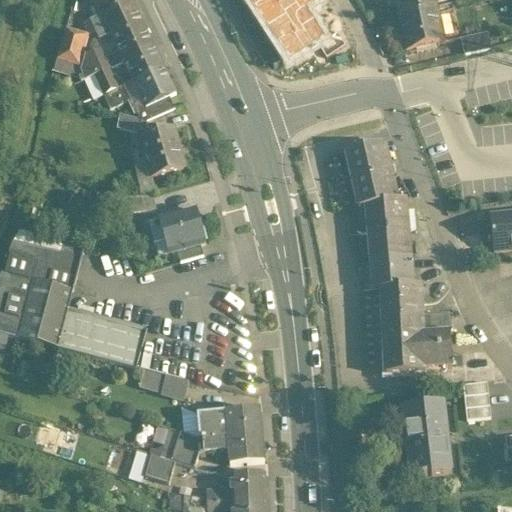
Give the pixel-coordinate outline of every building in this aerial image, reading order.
[(130,0),(92,0),(101,19),(102,18),(132,5),(130,0)] [(242,0),(291,68),(328,41),(308,13),(318,5),(313,0),(242,0)] [(433,0),(395,0),(400,19),(436,11),(433,0)] [(132,5),(102,18),(111,37),(124,65),(154,51),(133,5),(132,5)] [(436,11),(400,19),(408,54),(443,46),(436,11)] [(101,19),(90,24),(99,43),(111,37),(102,18),(101,19)] [(89,39),(67,32),(57,63),(80,70),(89,39)] [(487,35),(461,41),(464,58),(491,52),(487,35)] [(81,85),(95,79),(109,73),(115,70),(112,63),(106,65),(95,43),(88,54),(90,57),(86,59),(82,70),(81,74),(83,78),(79,80),(81,85)] [(154,51),(124,65),(134,85),(163,71),(154,51)] [(82,70),(80,70),(57,63),(55,73),(79,80),(83,78),(81,74),(82,70)] [(163,71),(134,85),(146,111),(146,112),(170,101),(176,98),(163,71)] [(109,73),(95,79),(104,99),(119,93),(119,92),(109,73)] [(91,106),(104,100),(104,99),(95,79),(81,85),(91,106)] [(134,85),(124,90),(131,104),(136,116),(146,111),(134,85)] [(104,99),(104,100),(110,113),(131,104),(124,90),(119,92),(119,93),(104,99)] [(170,101),(146,112),(146,111),(136,116),(139,123),(143,124),(147,125),(175,113),(170,101)] [(139,123),(121,118),(118,131),(139,136),(143,124),(139,123)] [(173,131),(139,141),(145,163),(147,162),(152,182),(185,173),(173,131)] [(384,146),(346,155),(353,183),(391,175),(384,146)] [(46,164),(35,161),(33,170),(44,172),(46,164)] [(145,163),(133,166),(141,196),(157,200),(152,182),(147,162),(145,163)] [(391,175),(353,183),(359,211),(367,210),(367,209),(398,204),(391,175)] [(153,200),(127,202),(127,217),(157,215),(153,200)] [(398,204),(367,209),(367,210),(369,237),(409,235),(405,202),(398,204)] [(197,214),(149,228),(158,260),(178,255),(201,248),(206,247),(206,245),(207,244),(203,230),(202,231),(197,214)] [(511,217),(490,220),(494,255),(511,252),(511,217)] [(13,246),(36,252),(40,239),(17,233),(13,246)] [(409,235),(369,237),(372,265),(411,262),(409,235)] [(84,249),(64,244),(61,257),(80,262),(84,249)] [(0,281),(0,336),(19,341),(34,284),(73,295),(73,293),(72,293),(81,262),(80,262),(61,257),(36,252),(13,246),(0,281)] [(201,248),(178,255),(181,266),(204,259),(201,248)] [(411,262),(372,265),(374,294),(382,293),(413,291),(413,290),(411,262)] [(73,295),(34,284),(19,341),(57,352),(68,313),(73,295)] [(422,319),(421,290),(413,290),(413,291),(382,293),(387,378),(426,376),(425,372),(452,371),(449,318),(422,319)] [(146,333),(68,313),(57,352),(136,372),(146,333)] [(144,375),(140,389),(163,395),(167,381),(144,375)] [(189,386),(167,381),(163,395),(185,401),(189,386)] [(463,385),(465,421),(489,420),(488,384),(463,385)] [(444,406),(404,411),(411,478),(431,476),(431,478),(451,475),(444,406)] [(178,412),(180,438),(199,445),(197,419),(178,412)] [(259,413),(225,416),(228,443),(262,439),(261,427),(261,428),(259,413)] [(225,416),(197,419),(199,445),(203,446),(228,443),(225,416)] [(180,438),(170,434),(161,461),(172,464),(176,450),(199,457),(203,446),(199,445),(180,438)] [(511,436),(503,438),(507,459),(511,458),(511,436)] [(262,439),(228,443),(229,454),(230,469),(264,466),(263,452),(263,451),(262,439)] [(228,443),(203,446),(199,457),(229,454),(228,443)] [(199,457),(176,450),(172,464),(175,465),(195,472),(199,457)] [(161,461),(151,458),(145,480),(170,488),(175,465),(172,464),(161,461)] [(265,478),(231,479),(231,498),(232,505),(266,504),(265,478)] [(226,494),(207,494),(207,505),(208,505),(208,506),(232,505),(231,498),(226,498),(226,494)] [(232,511),(232,505),(208,506),(208,505),(207,505),(186,499),(184,511),(232,511)]
